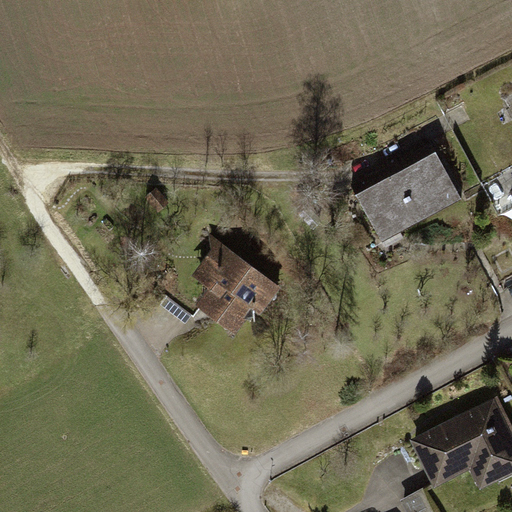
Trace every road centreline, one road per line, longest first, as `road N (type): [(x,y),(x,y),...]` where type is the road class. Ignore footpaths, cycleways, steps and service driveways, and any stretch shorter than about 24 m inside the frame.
road 1 (residential): [(235,485),(33,203)]
road 2 (residential): [(511,333),(235,485)]
